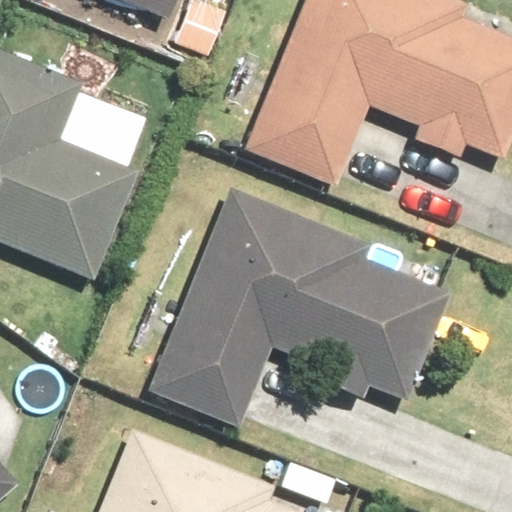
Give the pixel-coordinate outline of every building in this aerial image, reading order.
[(98,0),(187,34),(200,0),(98,0)] [(462,0),(301,0),(243,150),(326,182),(357,100),(421,125),(415,142),(457,158),(461,147),(502,162),(511,135),(511,36),(471,21),(477,5),(462,0)] [(0,251),(82,283),(125,172),(49,142),(73,80),(0,51),(0,251)] [(226,190),(146,394),(229,426),(261,345),(325,369),(318,386),(360,403),(365,391),(405,407),(449,293),(374,265),(380,250),(226,190)] [(127,428),(94,511),(300,511),(276,502),(282,487),(127,428)] [(0,498),(15,485),(0,467),(0,498)]
